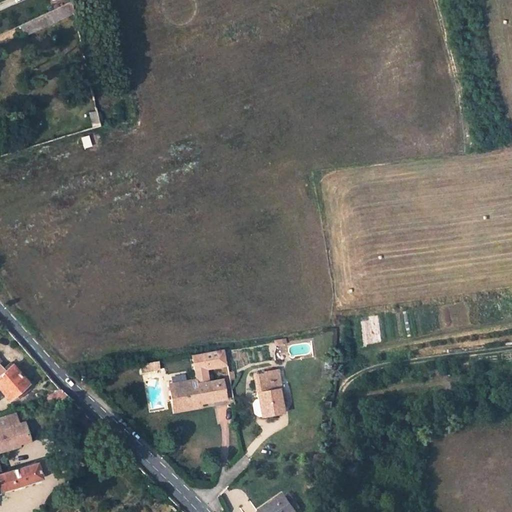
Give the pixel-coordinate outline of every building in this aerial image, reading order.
[(25,34),(74,12),(72,1),(21,25),(25,34)] [(204,353),(206,366),(195,368),(199,387),(192,388),(191,381),(169,384),(173,408),(181,406),(182,410),(194,408),(193,404),(201,403),(225,399),(222,380),(209,382),(206,368),(228,365),(225,349),(204,353)] [(193,355),(195,368),(206,366),(204,353),(193,355)] [(159,369),(157,361),(141,364),(142,372),(159,369)] [(0,362),(0,390),(9,400),(17,393),(25,386),(28,384),(12,365),(6,370),(0,362)] [(280,388),(277,371),(254,375),(259,400),(262,417),(282,413),(282,410),(280,398),(278,388),(280,388)] [(17,393),(20,397),(29,390),(25,386),(17,393)] [(48,396),(51,403),(68,397),(61,389),(48,396)] [(282,410),(289,409),(287,397),(280,398),(282,410)] [(259,400),(255,400),(253,404),(255,415),(258,418),(262,417),(259,400)] [(15,414),(0,418),(0,490),(40,478),(36,463),(0,474),(0,473),(0,449),(29,440),(24,422),(18,425),(15,414)] [(296,511),(297,511),(284,495),(276,500),(277,502),(263,511),(259,511),(258,511),(296,511)]
